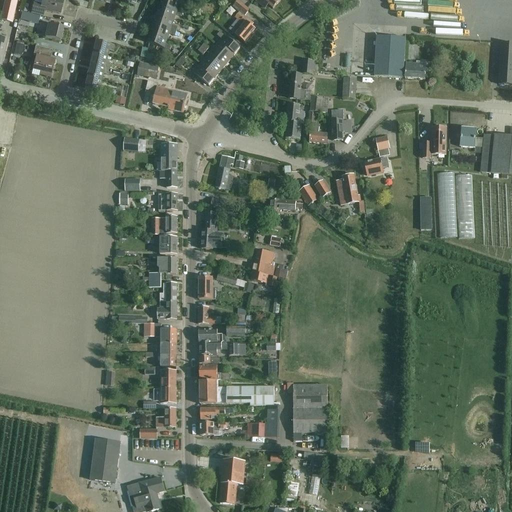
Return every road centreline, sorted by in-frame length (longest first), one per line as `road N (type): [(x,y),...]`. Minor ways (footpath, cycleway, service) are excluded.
road 1 (tertiary): [(204,511),(191,478),(189,365),(193,161),(205,135)]
road 2 (residential): [(511,109),(395,102),(337,157),(320,162),(266,151)]
road 3 (tertiary): [(205,135),(265,48),(331,0)]
road 4 (tertiary): [(205,135),(61,102)]
road 5 (residential): [(61,102),(85,21),(135,29)]
